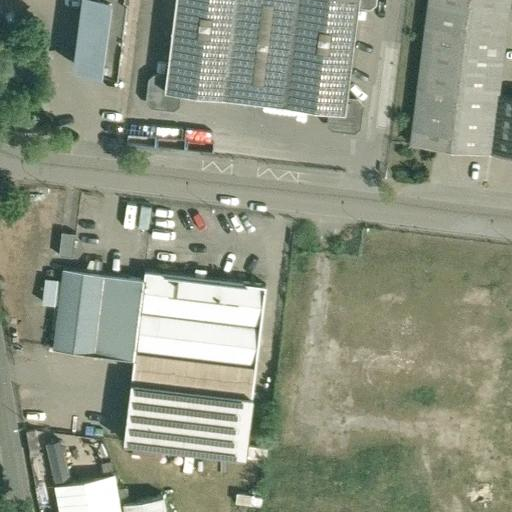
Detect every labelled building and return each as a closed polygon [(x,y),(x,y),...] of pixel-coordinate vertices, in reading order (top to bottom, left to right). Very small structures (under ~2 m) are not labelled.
[(128,0),(86,0),(78,65),(101,68),(119,74),(128,0)] [(176,0),(167,75),(165,87),(180,88),(226,94),(226,97),(229,101),(232,101),(232,102),(238,103),(238,102),(241,103),(245,100),(246,97),(331,107),(346,109),(348,98),(359,3),(359,0),(176,0)] [(511,0),(428,0),(411,141),(492,151),(500,91),(511,0)] [(167,75),(162,74),(156,74),(152,77),(151,82),(150,93),(149,99),(152,103),(158,103),(158,104),(171,105),(174,105),(178,102),(178,99),(179,99),(180,88),(165,87),(167,75)] [(511,92),(500,91),(492,151),(511,153),(511,92)] [(362,103),(359,99),(353,99),(353,98),(348,98),(346,109),(331,107),(330,118),(330,121),(333,125),(336,126),(349,128),(349,127),(355,128),(359,125),(360,119),(361,109),(362,103)] [(77,231),(63,229),(60,253),(74,255),(77,231)] [(145,276),(64,266),(54,346),(135,356),(145,276)] [(267,283),(146,268),(145,276),(135,356),(132,379),(133,379),(133,380),(253,395),(253,394),(267,283)] [(253,395),(133,380),(125,439),(246,454),(253,395)] [(47,460),(51,476),(65,473),(61,456),(47,460)] [(122,511),(115,471),(56,482),(61,511),(122,511)] [(167,511),(164,493),(124,500),(126,511),(167,511)]
